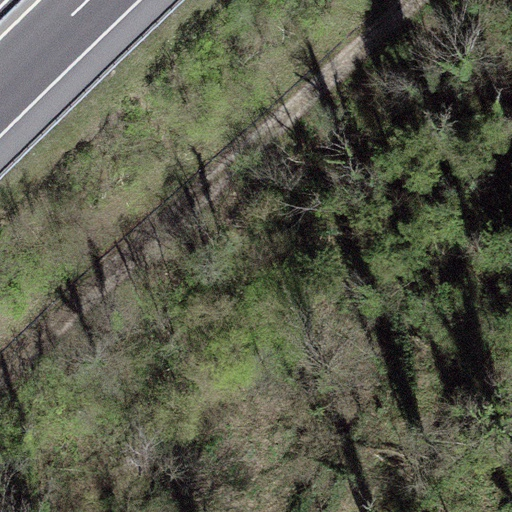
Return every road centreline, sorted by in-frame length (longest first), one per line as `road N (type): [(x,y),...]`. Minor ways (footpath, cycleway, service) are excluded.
road 1 (track): [(0,379),(418,0)]
road 2 (motorway): [(0,85),(90,0)]
